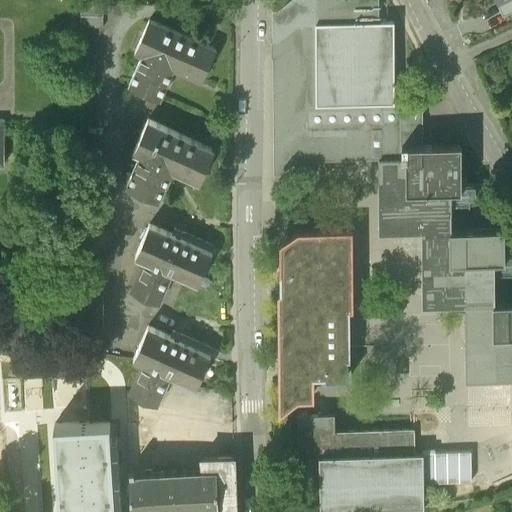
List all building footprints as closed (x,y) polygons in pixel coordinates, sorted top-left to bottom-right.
[(84,0),(84,9),(106,9),(105,0),(84,0)] [(218,29),(151,0),(150,0),(136,32),(144,36),(131,66),(162,80),(175,49),(203,62),(218,29)] [(378,0),(274,0),(275,32),(294,32),(295,149),(379,148),(379,194),(422,194),(422,223),(421,223),(422,269),(465,269),(465,297),(465,298),(465,297),(465,344),(508,343),(509,372),(511,372),(511,297),(495,298),(494,255),(505,255),(505,222),(452,223),(451,181),(462,181),(461,135),(423,136),(422,94),(394,94),(394,14),(379,15),(378,0)] [(216,132),(149,102),(134,135),(142,139),(129,169),(160,183),(173,152),(202,165),(216,132)] [(52,141),(35,141),(35,162),(52,162),(52,141)] [(105,162),(85,162),(84,334),(104,334),(105,162)] [(422,194),(379,194),(379,223),(421,223),(422,223),(422,194)] [(137,240),(146,244),(133,275),(160,287),(174,256),(200,267),(216,230),(184,216),(182,221),(151,208),(137,240)] [(281,272),(282,391),(315,391),(314,371),(325,371),(325,374),(348,374),(348,352),(350,352),(350,303),(354,303),(353,223),(282,223),(282,272),(281,272)] [(465,269),(422,269),(422,298),(465,297),(465,298),(465,297),(465,269)] [(135,342),(146,347),(131,377),(158,389),(172,359),(198,370),(215,333),(183,318),(181,324),(150,310),(135,342)] [(508,343),(465,344),(465,372),(509,372),(508,343)] [(60,391),(65,511),(117,511),(117,504),(115,455),(112,389),(60,391)] [(335,409),(297,409),(298,450),(319,450),(320,503),(424,501),(423,448),(414,448),(414,423),(335,425),(335,409)] [(117,504),(206,497),(206,511),(238,511),(235,439),(203,441),(204,453),(177,455),(176,454),(174,454),(174,455),(136,457),(136,453),(115,455),(117,504)]
